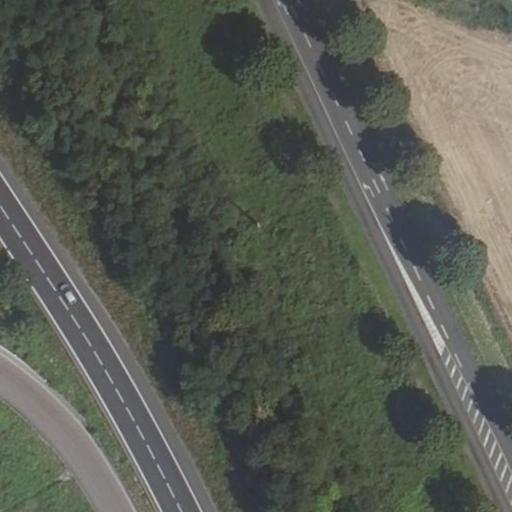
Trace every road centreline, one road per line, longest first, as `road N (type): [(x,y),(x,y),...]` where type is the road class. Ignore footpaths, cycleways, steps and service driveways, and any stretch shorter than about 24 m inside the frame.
road 1 (tertiary): [(279,0),(511,498)]
road 2 (trunk): [(182,511),(113,380),(0,205)]
road 3 (trunk): [(0,369),(78,442),(121,511)]
